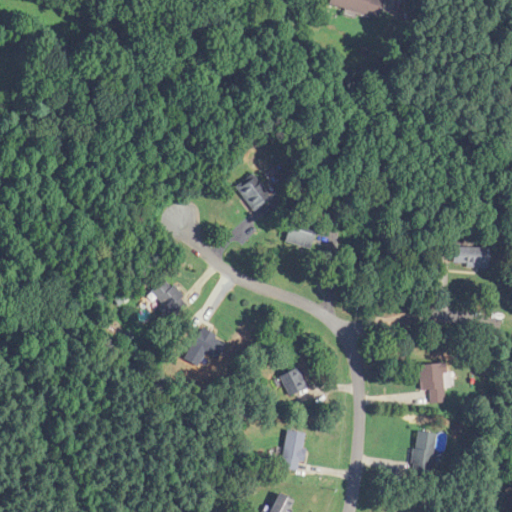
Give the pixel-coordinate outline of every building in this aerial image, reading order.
[(332,0),(332,5),(370,15),(373,0),(332,0)] [(272,199),(258,176),(238,188),(252,211),(272,199)] [(321,227),(295,216),(286,239),(312,249),(321,227)] [(491,247),(455,247),(455,267),(491,267),(491,247)] [(149,294),(174,319),(190,304),(166,278),(149,294)] [(421,365),(422,404),(448,403),(446,364),(421,365)] [(290,396),(308,388),(299,368),(281,376),(290,396)] [(284,464),(305,465),(307,432),(286,430),(284,464)] [(440,434),(418,432),(415,466),(436,468),(440,434)] [(291,511),(296,500),(280,493),(273,511),(291,511)]
